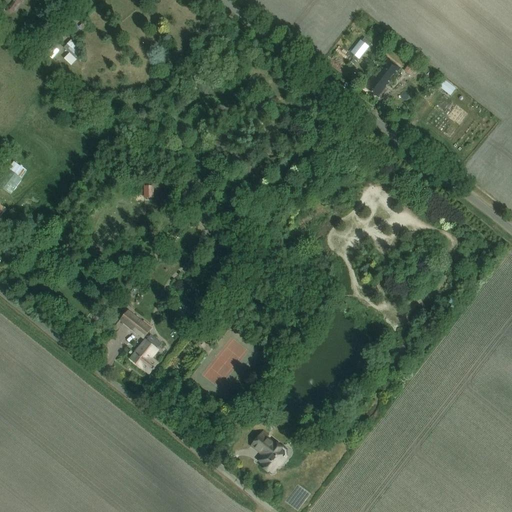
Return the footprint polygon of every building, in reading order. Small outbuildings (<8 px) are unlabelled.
[(369,47),(361,40),(351,53),(360,60),(369,47)] [(64,49),(74,57),(80,50),(71,41),(64,49)] [(380,95),(400,68),(388,59),(372,79),(371,77),(364,86),(376,95),(378,93),(380,95)] [(412,61),(404,71),(410,75),(411,73),(412,73),(415,75),(421,68),(412,61)] [(438,86),(451,96),(456,89),(443,79),(438,86)] [(0,180),(8,170),(3,165),(0,168),(0,180)] [(217,216),(202,205),(194,215),(205,224),(204,225),(207,228),(217,216)] [(40,225),(30,217),(27,221),(37,229),(40,225)] [(416,281),(425,270),(420,265),(411,276),(416,281)] [(144,339),(151,329),(128,310),(120,320),(144,339)] [(146,340),(130,359),(143,370),(143,369),(150,374),(153,370),(154,371),(156,369),(155,368),(159,363),(152,358),(159,350),(146,340)] [(263,466),(272,473),(283,460),(282,460),(286,455),(285,451),(282,448),(275,442),(273,444),(266,438),(267,436),(263,432),(253,445),(264,454),(260,460),(264,464),(263,466)]
